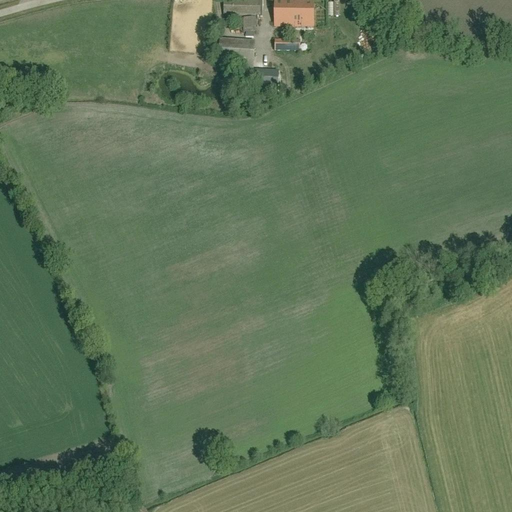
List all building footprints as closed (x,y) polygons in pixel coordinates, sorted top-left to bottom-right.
[(260,16),(260,1),(224,1),(224,16),(260,16)] [(313,28),(313,3),(294,3),(294,1),(274,1),(274,28),(313,28)] [(245,19),(245,36),(258,36),(258,19),(245,19)] [(255,42),(219,40),(217,68),(253,70),(255,42)] [(300,52),(300,41),(274,41),(274,52),(300,52)] [(245,71),(244,91),(274,93),(275,73),(245,71)]
